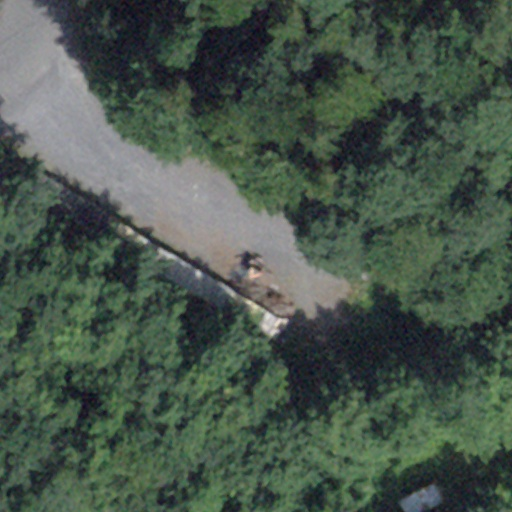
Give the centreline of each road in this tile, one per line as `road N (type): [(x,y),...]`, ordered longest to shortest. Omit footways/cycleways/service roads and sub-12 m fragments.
road 1 (track): [(0,66),(135,164),(258,231),(449,300),(511,308)]
road 2 (track): [(0,431),(110,511)]
